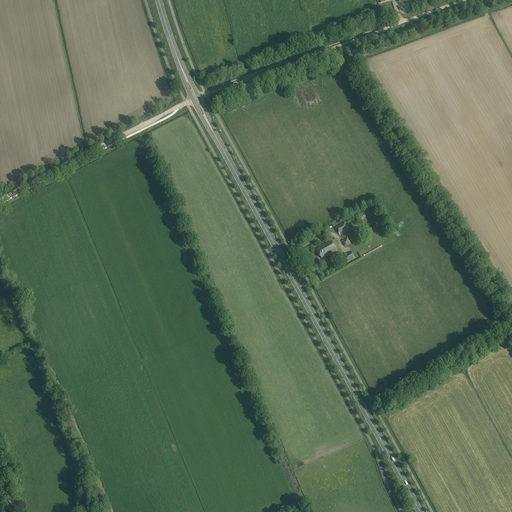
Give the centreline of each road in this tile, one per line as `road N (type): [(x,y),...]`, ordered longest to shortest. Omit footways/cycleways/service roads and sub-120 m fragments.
road 1 (primary): [(420,511),(203,115),(158,0)]
road 2 (track): [(511,319),(345,57)]
road 3 (track): [(502,0),(211,105)]
road 4 (track): [(178,106),(0,199)]
road 5 (track): [(206,93),(381,29)]
